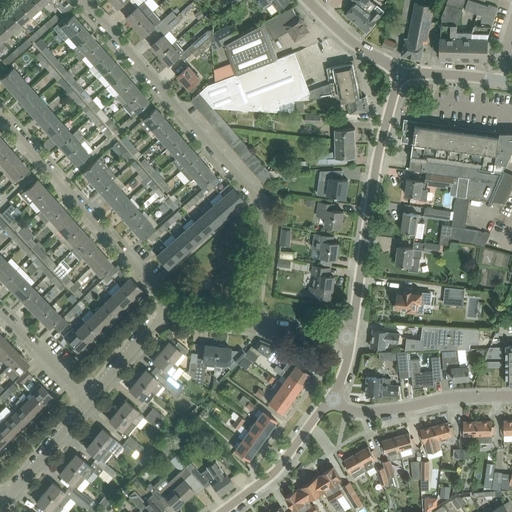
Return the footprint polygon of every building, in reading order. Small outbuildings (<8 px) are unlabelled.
[(23,0),(19,4),(30,16),(39,7),(32,0),(23,0)] [(127,17),(135,27),(147,16),(153,11),(145,1),(146,0),(137,0),(134,3),(138,7),(127,17)] [(255,0),(263,11),(267,8),(272,15),(278,10),(291,1),(290,0),(255,0)] [(352,6),(346,14),(356,22),(367,10),(373,3),(369,0),(354,0),(356,2),(352,6)] [(427,42),(434,5),(435,0),(416,0),(416,2),(415,2),(408,38),(405,38),(401,55),(421,59),(424,42),(427,42)] [(440,57),(456,58),(457,37),(457,27),(457,25),(465,0),(448,0),(448,2),(441,18),(441,33),(435,33),(433,49),(440,49),(440,57)] [(478,14),(479,15),(483,4),(470,0),(468,0),(465,10),(478,14)] [(63,7),(67,11),(72,6),(69,2),(63,7)] [(367,10),(356,22),(367,32),(373,24),(377,19),(381,14),(385,11),(377,5),(376,6),(373,3),(367,10)] [(10,12),(20,24),(30,16),(19,4),(10,12)] [(472,27),(471,58),(487,59),(488,39),(498,7),(489,4),(488,6),(483,4),(479,15),(478,14),(476,18),(482,20),(480,26),(474,26),(474,27),(472,27)] [(232,64),(214,71),(215,82),(279,58),(271,40),(289,30),(296,40),(309,31),(303,23),(304,22),(301,18),(299,15),(298,16),(293,7),(293,6),(240,36),(240,35),(225,44),(225,45),(229,54),(232,64)] [(201,10),(195,14),(199,20),(205,15),(201,10)] [(147,16),(135,27),(144,37),(154,27),(158,32),(167,24),(177,15),(173,11),(163,19),(162,20),(153,11),(147,16)] [(1,21),(11,32),(20,24),(10,12),(1,21)] [(167,24),(172,29),(181,20),(184,17),(181,13),(177,16),(177,15),(167,24)] [(55,14),(49,19),(53,23),(59,18),(55,14)] [(61,26),(69,36),(81,25),(72,15),(61,26)] [(49,19),(40,27),(44,31),(53,23),(49,19)] [(0,20),(0,38),(1,41),(11,32),(1,21),(0,20)] [(217,49),(225,45),(225,44),(240,35),(232,22),(216,31),(217,32),(214,33),(214,32),(212,34),(215,39),(212,40),(217,49)] [(81,25),(69,36),(78,45),(89,35),(81,25)] [(40,27),(31,36),(34,40),(44,31),(40,27)] [(457,37),(456,58),(471,58),(472,27),(457,27),(457,37)] [(178,39),(160,55),(169,65),(180,55),(184,60),(193,52),(192,52),(212,34),(214,32),(214,30),(208,30),(185,51),(176,41),(178,40),(178,39)] [(152,46),(160,55),(178,39),(170,31),(165,35),(165,34),(152,46)] [(192,52),(193,52),(196,57),(207,48),(212,44),(212,34),(192,52)] [(76,56),(79,60),(98,44),(89,35),(78,45),(82,50),(76,56)] [(31,36),(21,44),(25,48),(34,40),(31,36)] [(42,38),(35,43),(46,56),(51,52),(46,46),(48,45),(42,38)] [(393,50),(396,42),(385,38),(382,45),(393,50)] [(21,44),(12,52),(15,56),(25,48),(21,44)] [(86,54),(94,64),(106,53),(98,44),(86,54)] [(35,56),(40,62),(44,58),(33,45),(28,50),(34,57),(35,56)] [(6,65),(15,56),(12,52),(2,61),(6,65)] [(51,52),(46,56),(55,65),(59,61),(51,52)] [(209,85),(200,92),(213,107),(231,108),(237,108),(241,108),(248,109),(295,112),(295,99),(296,99),(302,99),(318,98),(315,88),(309,90),(302,77),(299,70),(294,57),(294,56),(293,54),(295,54),(295,52),(279,58),(215,82),(209,85)] [(106,53),(94,64),(103,73),(114,63),(106,53)] [(40,62),(48,71),(53,67),(44,58),(40,62)] [(55,65),(63,75),(63,74),(65,72),(66,74),(68,72),(67,71),(68,71),(67,71),(59,61),(55,65)] [(330,83),(315,88),(318,98),(336,96),(337,105),(348,102),(350,114),(369,110),(366,95),(360,97),(353,62),(327,68),(330,83)] [(9,88),(21,78),(27,73),(18,63),(1,79),(9,88)] [(114,63),(103,73),(111,83),(123,72),(114,63)] [(189,66),(186,69),(178,76),(190,88),(200,79),(189,66)] [(48,71),(56,80),(61,76),(53,67),(48,71)] [(63,75),(71,84),(76,80),(71,75),(75,71),(72,67),(67,71),(68,71),(67,71),(68,72),(66,74),(65,72),(63,74),(63,75)] [(115,97),(119,92),(131,82),(123,72),(111,83),(106,87),(115,97)] [(70,86),(61,76),(56,80),(65,90),(70,86)] [(21,78),(9,88),(18,98),(30,87),(21,78)] [(71,84),(80,94),(84,90),(76,80),(71,84)] [(131,82),(119,92),(128,102),(140,91),(131,82)] [(30,87),(18,98),(26,107),(38,97),(30,87)] [(68,94),(73,99),(78,95),(73,90),(68,94)] [(80,94),(88,103),(93,99),(84,90),(80,94)] [(148,101),(140,91),(128,102),(123,106),(131,116),(136,111),(141,108),(148,101)] [(274,176),(213,107),(200,92),(191,101),(265,185),(274,176)] [(73,99),(82,109),(86,105),(78,95),(73,99)] [(38,97),(26,107),(34,117),(46,106),(38,97)] [(88,103),(96,113),(97,112),(96,112),(98,110),(99,111),(101,110),(101,109),(104,106),(100,102),(97,104),(93,99),(88,103)] [(82,109),(90,118),(90,117),(92,116),(93,117),(95,115),(94,114),(95,114),(86,105),(82,109)] [(46,106),(34,117),(43,126),(55,116),(46,106)] [(96,113),(105,122),(109,118),(101,109),(104,106),(101,109),(101,110),(99,111),(98,110),(96,112),(97,112),(96,113)] [(143,119),(151,129),(163,118),(164,116),(161,113),(159,113),(155,108),(143,119)] [(90,118),(98,128),(103,124),(95,114),(94,114),(95,115),(93,117),(92,116),(90,117),(90,118)] [(321,115),(306,114),(306,122),(321,123),(321,115)] [(55,116),(43,126),(51,136),(63,125),(68,121),(64,117),(59,121),(55,116)] [(118,128),(109,118),(105,122),(113,132),(118,128)] [(163,118),(151,129),(160,138),(172,128),(163,118)] [(112,133),(103,124),(98,128),(107,137),(112,133)] [(411,159),(423,160),(428,125),(416,124),(411,159)] [(63,125),(51,136),(59,145),(71,135),(63,125)] [(428,125),(423,160),(422,171),(459,176),(473,132),(428,125)] [(172,128),(160,138),(168,147),(180,137),(172,128)] [(345,128),(335,128),(335,135),(335,141),(345,141),(345,144),(356,144),(355,128),(345,128)] [(71,135),(59,145),(68,155),(80,144),(86,139),(77,129),(71,135)] [(456,196),(470,198),(505,203),(511,187),(511,174),(503,170),(511,150),(511,137),(473,132),(459,176),(456,196)] [(120,139),(128,148),(130,146),(131,148),(133,146),(133,145),(125,135),(120,139)] [(180,137),(168,147),(177,157),(188,146),(180,137)] [(2,140),(0,142),(0,159),(11,150),(2,140)] [(80,144),(68,155),(76,164),(93,149),(85,140),(80,144)] [(114,145),(122,153),(124,152),(125,153),(127,152),(126,151),(118,141),(114,145)] [(332,151),(318,155),(319,163),(335,162),(348,161),(348,157),(356,157),(356,144),(345,144),(345,141),(335,141),(335,151),(332,151)] [(138,151),(133,145),(133,146),(131,148),(130,146),(128,148),(128,149),(133,155),(138,151)] [(177,157),(185,166),(197,156),(188,146),(177,157)] [(11,150),(0,159),(0,161),(7,170),(19,159),(11,150)] [(132,156),(126,151),(127,152),(125,153),(124,152),(122,153),(122,154),(122,155),(127,160),(132,156)] [(180,170),(189,180),(205,165),(197,156),(185,166),(180,170)] [(83,172),(91,181),(108,167),(99,157),(83,172)] [(140,162),(145,168),(150,164),(149,164),(153,161),(149,158),(146,160),(144,158),(140,162)] [(19,159),(7,170),(16,179),(27,169),(19,159)] [(422,171),(423,160),(411,159),(410,169),(422,171)] [(131,164),(139,173),(144,169),(138,163),(138,164),(135,160),(131,164)] [(154,169),(150,164),(145,168),(153,177),(160,172),(156,168),(154,169)] [(214,175),(205,165),(194,175),(203,185),(214,175)] [(108,167),(91,181),(100,191),(112,180),(116,177),(108,167)] [(148,175),(144,169),(139,173),(136,176),(144,186),(152,179),(148,175)] [(328,195),(336,196),(345,197),(348,179),(342,178),(343,170),(321,171),(320,180),(329,182),(328,195)] [(284,172),(282,178),(283,180),(287,181),(290,180),(292,175),(290,172),(287,171),(284,172)] [(157,181),(162,187),(161,186),(163,184),(165,186),(167,184),(166,183),(170,179),(165,173),(157,181)] [(431,173),(429,182),(453,185),(454,183),(454,177),(431,173)] [(216,177),(210,182),(214,186),(220,181),(216,177)] [(406,194),(420,196),(420,199),(427,200),(429,188),(427,188),(427,185),(428,181),(408,179),(406,194)] [(29,204),(33,200),(45,189),(37,180),(20,194),(29,204)] [(112,180),(100,191),(108,200),(120,190),(112,180)] [(149,193),(151,196),(156,192),(155,191),(157,190),(158,191),(160,189),(160,188),(155,182),(150,186),(153,189),(149,193)] [(208,191),(214,186),(210,182),(204,187),(208,191)] [(171,188),(166,183),(167,184),(165,186),(163,184),(161,186),(162,187),(167,192),(171,188)] [(223,197),(233,209),(243,200),(228,183),(219,192),(223,197)] [(165,194),(160,188),(160,189),(158,191),(157,190),(155,191),(156,192),(151,196),(142,204),(145,208),(159,196),(160,198),(165,194)] [(54,199),(45,189),(33,200),(29,204),(37,214),(42,209),(54,199)] [(165,201),(174,210),(182,203),(177,198),(183,193),(179,189),(171,196),(165,201)] [(120,190),(108,200),(116,210),(128,199),(120,190)] [(197,194),(191,198),(195,203),(200,198),(197,194)] [(214,205),(224,217),(233,209),(223,197),(214,205)] [(185,211),(195,203),(191,198),(181,207),(185,211)] [(50,218),(50,219),(62,208),(54,199),(42,209),(37,214),(45,223),(50,218)] [(128,199),(116,210),(125,219),(137,209),(128,199)] [(169,209),(163,203),(163,202),(158,207),(164,213),(169,209)] [(325,225),(331,226),(341,227),(343,211),(333,210),(334,204),(319,202),(317,215),(327,217),(325,225)] [(455,202),(455,208),(468,210),(469,204),(455,202)] [(1,214),(10,223),(14,218),(10,214),(16,208),(11,204),(1,214)] [(204,214),(215,225),(224,217),(214,205),(204,214)] [(425,215),(450,219),(451,211),(426,207),(425,215)] [(62,208),(50,219),(59,228),(70,218),(62,208)] [(455,208),(454,214),(467,216),(468,210),(455,208)] [(125,219),(123,220),(128,226),(129,224),(133,229),(145,218),(148,215),(144,211),(141,214),(137,209),(125,219)] [(178,210),(172,215),(176,220),(182,215),(178,210)] [(411,236),(423,238),(425,223),(418,222),(419,214),(403,212),(401,230),(411,231),(411,236)] [(145,218),(133,229),(142,238),(153,228),(150,225),(155,221),(149,214),(145,218)] [(195,222),(205,234),(215,225),(204,214),(195,222)] [(454,214),(453,220),(466,222),(467,216),(454,214)] [(170,225),(176,220),(172,215),(166,220),(170,225)] [(10,223),(18,232),(25,226),(25,225),(28,222),(26,220),(23,223),(17,216),(14,218),(10,223)] [(70,218),(59,228),(67,238),(79,227),(70,218)] [(453,220),(452,226),(466,228),(466,222),(453,220)] [(185,230),(196,242),(205,234),(195,222),(185,230)] [(163,224),(153,232),(157,236),(166,228),(163,224)] [(3,229),(12,239),(17,235),(8,225),(3,229)] [(18,232),(27,242),(31,238),(34,235),(25,226),(18,232)] [(450,241),(472,244),(478,230),(466,228),(452,226),(450,241)] [(79,227),(67,238),(75,247),(87,237),(79,227)] [(281,228),(279,245),(289,246),(291,229),(281,228)] [(176,239),(186,250),(196,242),(185,230),(176,239)] [(478,230),(472,244),(478,245),(484,233),(478,230)] [(484,233),(478,245),(485,246),(490,234),(485,231),(484,233)] [(151,241),(157,236),(153,232),(148,237),(151,241)] [(321,256),(327,257),(337,258),(339,243),(329,241),(329,235),(314,233),(313,247),(322,248),(321,256)] [(12,239),(21,248),(25,244),(17,235),(12,239)] [(79,260),(84,257),(95,246),(87,237),(75,247),(71,251),(79,260)] [(27,242),(35,251),(39,247),(42,244),(38,241),(36,243),(31,238),(27,242)] [(166,247),(177,259),(186,250),(176,239),(166,247)] [(431,242),(424,241),(425,242),(426,242),(424,251),(440,253),(441,244),(431,242)] [(21,248),(30,257),(34,253),(25,244),(21,248)] [(95,246),(84,257),(92,266),(104,255),(95,246)] [(422,249),(399,246),(396,264),(409,265),(409,270),(418,272),(420,257),(421,257),(422,249)] [(35,251),(44,260),(48,256),(39,247),(35,251)] [(167,267),(177,259),(166,247),(164,249),(157,255),(167,267)] [(38,266),(42,262),(34,253),(30,257),(33,261),(32,262),(26,268),(30,273),(38,266)] [(104,255),(92,266),(101,276),(112,265),(104,255)] [(44,260),(52,269),(57,265),(48,256),(44,260)] [(290,261),(278,259),(277,266),(289,268),(290,261)] [(52,269),(61,278),(65,274),(67,273),(60,265),(63,262),(61,261),(57,265),(52,269)] [(7,262),(0,268),(0,277),(4,282),(15,271),(7,262)] [(47,268),(42,262),(38,266),(43,272),(47,268)] [(113,268),(108,273),(112,278),(117,273),(120,276),(124,272),(118,264),(113,268)] [(313,287),(311,287),(310,295),(331,298),(334,276),(327,275),(328,267),(314,265),(313,274),(315,274),(313,287)] [(74,283),(69,287),(79,297),(83,293),(78,288),(81,285),(80,283),(91,272),(88,269),(74,283)] [(15,271),(4,282),(13,291),(24,280),(15,271)] [(50,279),(55,285),(60,281),(51,271),(46,275),(50,279)] [(106,283),(112,278),(108,273),(102,278),(106,283)] [(61,278),(69,287),(74,283),(65,274),(61,278)] [(121,287),(132,298),(141,289),(130,278),(121,287)] [(24,280),(13,291),(22,300),(33,289),(24,280)] [(65,286),(60,281),(55,285),(60,290),(65,286)] [(99,282),(89,291),(94,295),(103,286),(99,282)] [(112,296),(123,307),(132,298),(121,287),(117,283),(108,292),(112,296)] [(396,307),(406,308),(406,310),(423,311),(424,302),(430,302),(431,293),(412,291),(413,287),(404,286),(404,292),(397,292),(396,307)] [(445,286),(444,296),(445,296),(464,298),(465,288),(445,286)] [(33,289),(22,300),(31,309),(42,298),(33,289)] [(68,290),(64,294),(73,303),(77,299),(72,294),(71,294),(68,290)] [(88,300),(94,295),(89,291),(84,296),(88,300)] [(103,305),(114,316),(123,307),(112,296),(103,305)] [(42,298),(31,309),(40,318),(51,307),(42,298)] [(77,303),(71,308),(76,313),(85,304),(81,300),(77,303)] [(94,313),(105,325),(114,316),(103,305),(94,313)] [(51,307),(40,318),(49,327),(60,316),(51,307)] [(70,318),(76,313),(71,308),(66,314),(70,318)] [(85,322),(96,333),(105,325),(94,313),(85,322)] [(59,332),(66,325),(68,323),(63,318),(53,327),(59,332)] [(76,331),(87,342),(96,333),(85,322),(76,331)] [(406,338),(405,351),(408,351),(469,349),(469,343),(478,344),(479,329),(422,326),(420,340),(406,338)] [(388,330),(383,330),(373,329),(371,346),(385,348),(386,341),(399,343),(400,333),(388,332),(388,330)] [(78,351),(87,342),(76,331),(67,340),(78,351)] [(167,331),(163,336),(169,341),(169,342),(172,338),(173,334),(170,331),(167,331)] [(2,336),(0,338),(0,356),(11,345),(2,336)] [(259,340),(254,348),(268,358),(271,353),(276,347),(260,340),(259,340)] [(161,351),(173,361),(181,352),(184,354),(188,349),(178,341),(174,346),(169,342),(169,341),(161,351)] [(202,365),(215,367),(217,345),(205,344),(203,360),(202,365)] [(219,346),(217,345),(215,367),(215,366),(226,367),(228,365),(232,366),(243,355),(245,352),(241,348),(238,351),(230,350),(230,347),(224,346),(225,345),(219,344),(219,346)] [(11,345),(0,356),(0,358),(7,366),(19,354),(11,345)] [(276,347),(271,353),(278,356),(282,349),(276,347)] [(490,347),(486,357),(502,357),(502,347),(490,347)] [(245,352),(243,355),(252,361),(253,362),(258,356),(249,349),(245,352)] [(452,367),(454,380),(470,379),(468,366),(460,366),(458,349),(442,350),(444,368),(452,367)] [(380,351),(380,360),(397,360),(397,350),(380,351)] [(173,362),(173,361),(161,351),(152,361),(165,371),(171,376),(179,366),(173,362)] [(405,351),(397,351),(401,377),(410,376),(408,351),(405,351)] [(29,363),(19,354),(7,366),(8,366),(3,370),(12,379),(29,363)] [(252,361),(243,355),(238,363),(246,370),(252,361)] [(441,379),(440,356),(432,357),(433,371),(421,372),(419,358),(411,359),(413,387),(423,387),(423,385),(428,385),(428,386),(436,386),(436,380),(441,379)] [(188,374),(194,379),(196,366),(196,362),(190,362),(188,374)] [(296,364),(289,374),(302,383),(309,373),(296,364)] [(137,379),(155,394),(163,384),(145,369),(137,379)] [(26,370),(19,377),(17,379),(21,383),(30,374),(26,370)] [(286,378),(282,383),(295,392),(302,383),(289,374),(285,370),(281,374),(286,378)] [(275,378),(269,373),(265,378),(271,383),(275,378)] [(398,396),(399,386),(399,382),(397,381),(397,385),(391,385),(391,378),(367,376),(366,394),(398,396)] [(148,403),(155,394),(137,379),(129,389),(141,399),(142,399),(148,403)] [(172,384),(182,392),(186,387),(176,379),(172,384)] [(9,387),(13,391),(17,387),(13,383),(9,387)] [(39,383),(31,392),(43,404),(51,395),(39,383)] [(282,383),(276,393),(288,402),(295,392),(282,383)] [(172,384),(168,389),(178,397),(182,392),(172,384)] [(8,396),(13,391),(9,387),(4,392),(0,395),(0,396),(4,400),(8,396)] [(255,393),(254,396),(258,399),(260,397),(264,392),(259,388),(255,393)] [(22,401),(34,413),(43,404),(31,392),(22,401)] [(281,412),(288,402),(276,393),(269,403),(281,412)] [(117,410),(136,425),(144,415),(138,410),(133,406),(125,400),(117,410)] [(22,401),(13,409),(25,421),(34,413),(22,401)] [(245,406),(251,410),(255,405),(249,401),(245,406)] [(158,420),(161,422),(165,417),(153,407),(149,412),(158,420)] [(4,418),(16,430),(25,421),(13,409),(4,418)] [(128,435),(136,425),(117,410),(109,420),(121,430),(122,430),(128,435)] [(263,411),(256,421),(269,430),(276,420),(263,411)] [(154,425),(158,420),(149,412),(145,417),(154,425)] [(239,415),(235,420),(241,425),(245,420),(239,415)] [(0,431),(7,439),(16,430),(4,418),(4,419),(5,420),(2,424),(0,422),(0,431)] [(502,434),(511,433),(511,419),(504,420),(504,426),(502,426),(502,434)] [(241,425),(235,420),(232,425),(238,429),(241,425)] [(492,420),(478,421),(478,434),(478,442),(493,441),(493,434),(495,434),(495,426),(492,426),(492,420)] [(256,421),(249,430),(262,439),(269,430),(256,421)] [(449,421),(435,425),(439,438),(455,434),(453,426),(450,427),(449,421)] [(461,435),(478,434),(478,421),(463,421),(464,427),(461,427),(461,435)] [(441,448),(435,425),(421,429),(423,435),(420,435),(422,443),(425,442),(427,452),(441,448)] [(115,438),(102,428),(94,438),(112,453),(120,443),(114,439),(115,438)] [(164,433),(156,442),(159,445),(163,442),(172,431),(169,429),(165,434),(164,433)] [(249,430),(242,440),(255,449),(262,439),(249,430)] [(396,436),(400,449),(416,445),(414,437),(411,438),(410,432),(396,436)] [(135,448),(140,452),(144,448),(130,435),(126,440),(135,448)] [(384,454),(400,449),(396,436),(383,440),(384,446),(382,446),(384,454)] [(104,462),(112,453),(94,438),(86,448),(98,458),(104,462)] [(126,440),(122,445),(132,453),(135,448),(126,440)] [(248,459),(255,449),(242,440),(236,449),(235,449),(232,453),(240,460),(243,455),(248,459)] [(163,442),(159,445),(168,454),(171,450),(163,442)] [(366,469),(366,470),(374,466),(371,460),(378,457),(374,450),(372,451),(369,446),(357,453),(363,465),(366,469)] [(461,459),(469,458),(469,448),(461,448),(461,459)] [(67,463),(87,479),(95,469),(88,464),(76,453),(67,463)] [(355,477),(366,470),(366,469),(363,465),(357,453),(344,460),(347,465),(345,466),(349,473),(351,472),(355,477)] [(150,460),(143,455),(138,462),(144,467),(150,460)] [(179,455),(172,458),(178,469),(184,466),(179,455)] [(190,462),(185,466),(197,479),(205,487),(211,482),(219,494),(233,485),(216,459),(206,466),(214,478),(208,481),(190,462)] [(384,467),(390,486),(391,486),(391,488),(398,486),(394,474),(395,474),(391,459),(383,461),(385,467),(384,467)] [(413,479),(421,478),(419,460),(412,461),(413,479)] [(150,461),(145,466),(149,471),(155,466),(150,461)] [(86,479),(87,479),(67,463),(59,473),(72,484),(77,488),(85,478),(86,479)] [(102,468),(112,477),(116,472),(106,464),(102,468)] [(174,488),(184,500),(194,491),(189,486),(197,479),(185,466),(168,482),(174,488)] [(333,466),(322,473),(346,510),(352,506),(337,482),(342,479),(333,466)] [(387,487),(390,486),(384,467),(377,469),(382,484),(385,483),(387,487)] [(108,481),(112,477),(102,468),(98,473),(108,481)] [(508,489),(509,484),(511,474),(495,471),(492,488),(501,489),(501,488),(508,489)] [(492,488),(494,474),(486,472),(484,487),(492,488)] [(311,480),(319,493),(324,490),(337,510),(343,506),(338,498),(322,473),(311,480)] [(135,478),(131,482),(135,487),(140,482),(135,478)] [(297,489),(311,511),(319,511),(315,505),(312,506),(309,500),(319,493),(311,480),(297,489)] [(57,502),(62,507),(71,497),(65,492),(52,482),(44,492),(57,502)] [(174,488),(168,482),(159,490),(156,488),(154,490),(154,487),(150,482),(146,486),(153,493),(165,507),(170,503),(175,508),(184,500),(174,488)] [(364,506),(362,503),(350,482),(342,486),(355,508),(359,505),(360,508),(364,506)] [(441,486),(440,497),(449,498),(450,486),(441,486)] [(311,511),(297,489),(285,496),(294,510),(299,506),(302,511),(311,511)] [(165,507),(153,493),(144,501),(134,490),(129,495),(141,509),(143,511),(161,511),(160,511),(165,507)] [(112,491),(108,496),(111,499),(116,494),(112,491)] [(49,511),(58,511),(62,507),(57,502),(44,492),(36,502),(49,511)] [(89,505),(89,504),(93,500),(83,492),(79,497),(89,505)] [(98,511),(89,504),(89,505),(79,497),(75,502),(85,510),(87,507),(92,511),(98,511)] [(425,511),(427,511),(431,509),(437,506),(438,497),(426,497),(425,511)] [(456,497),(452,500),(458,509),(466,503),(461,497),(456,497)] [(493,510),(494,511),(510,511),(504,503),(493,510)]
